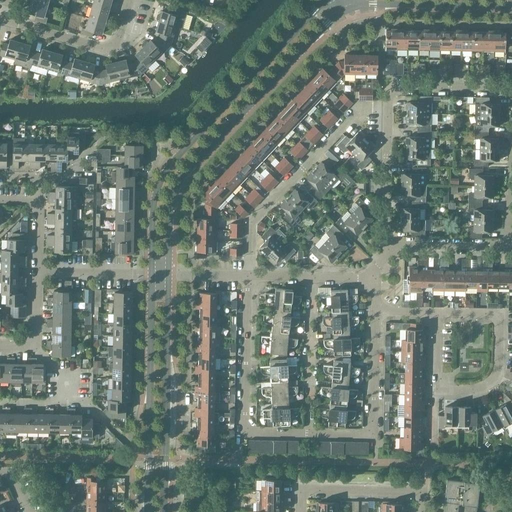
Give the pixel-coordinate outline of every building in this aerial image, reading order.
[(93,0),(92,7),(108,12),(112,1),(107,0),(93,0)] [(47,6),(31,1),(27,13),(36,15),(34,21),(46,24),(47,18),(44,17),(47,6)] [(92,7),(89,18),(105,23),(108,12),(92,7)] [(157,21),(159,22),(176,27),(182,28),(187,12),(169,7),(167,13),(162,11),(161,15),(159,14),(157,15),(156,19),(157,21)] [(89,18),(85,30),(82,29),(80,34),(92,38),(93,32),(102,34),(105,23),(89,18)] [(161,33),(159,40),(170,47),(176,27),(159,22),(156,32),(161,33)] [(385,50),(397,50),(397,30),(391,29),(391,31),(386,31),(385,50)] [(397,50),(408,50),(408,31),(403,31),(403,30),(397,30),(397,50)] [(418,50),(429,50),(429,30),(423,30),(423,32),(419,31),(418,50)] [(429,50),(440,51),(440,32),(436,32),(436,30),(429,30),(429,50)] [(408,50),(418,50),(419,31),(408,31),(408,50)] [(451,51),(462,51),(462,31),(456,31),(456,32),(451,32),(451,51)] [(462,51),(472,51),(473,32),(468,32),(468,31),(462,31),(462,51)] [(483,51),(494,52),(494,31),(488,31),(488,33),(483,33),(483,51)] [(494,52),(505,52),(506,33),(500,33),(500,31),(494,31),(494,52)] [(440,51),(451,51),(451,32),(440,32),(440,51)] [(473,32),(472,51),(483,51),(483,33),(473,32)] [(0,52),(0,55),(15,60),(20,43),(10,40),(8,45),(3,43),(0,52)] [(150,40),(143,48),(155,61),(170,47),(159,40),(154,44),(150,40)] [(14,64),(30,69),(31,65),(35,53),(29,51),(31,46),(20,43),(15,60),(14,64)] [(139,59),(134,64),(140,75),(155,61),(143,48),(135,55),(139,59)] [(31,65),(47,70),(53,52),(42,49),(41,54),(35,53),(31,65)] [(47,70),(64,74),(67,62),(61,61),(63,55),(53,52),(47,70)] [(339,62),(333,68),(342,76),(344,75),(355,75),(355,56),(344,55),(344,63),(339,62)] [(366,56),(355,56),(355,75),(366,75),(366,56)] [(378,56),(366,56),(366,75),(377,75),(378,56)] [(64,74),(80,79),(85,62),(74,59),(73,64),(67,62),(64,74)] [(126,60),(116,63),(120,80),(140,75),(134,64),(127,65),(126,60)] [(85,62),(80,79),(100,85),(100,72),(94,70),(95,65),(85,62)] [(100,72),(100,85),(120,80),(116,63),(105,65),(106,70),(100,72)] [(315,77),(329,90),(342,76),(333,68),(328,74),(323,69),(315,77)] [(315,77),(307,85),(321,98),(329,90),(315,77)] [(307,85),(300,93),(314,106),(321,98),(307,85)] [(300,93),(293,101),(307,114),(314,106),(300,93)] [(339,100),(348,108),(353,103),(344,95),(339,100)] [(407,114),(425,114),(431,114),(431,104),(432,97),(418,97),(417,103),(407,103),(407,114)] [(475,98),(475,115),(499,116),(500,104),(489,104),(489,98),(475,98)] [(348,108),(339,100),(334,105),(343,113),(348,108)] [(293,101),(285,109),(299,122),(307,114),(293,101)] [(285,109),(278,117),(292,130),(299,122),(285,109)] [(338,119),(329,111),(324,116),(333,124),(338,119)] [(417,131),(431,132),(431,114),(425,114),(407,114),(406,125),(417,125),(417,131)] [(474,132),(488,133),(489,126),(499,127),(499,116),(475,115),(471,115),(471,121),(475,121),(474,132)] [(320,121),(328,129),(333,124),(324,116),(320,121)] [(270,124),(284,138),(292,130),(278,117),(270,124)] [(270,124),(263,132),(277,145),(284,138),(270,124)] [(309,131),(318,140),(323,135),(314,126),(309,131)] [(318,140),(309,131),(305,136),(313,145),(318,140)] [(406,137),(406,148),(431,149),(431,132),(417,131),(417,137),(406,137)] [(255,140),(269,153),(277,145),(263,132),(255,140)] [(480,139),(480,150),(499,150),(499,139),(488,139),(488,133),(474,132),(474,139),(480,139)] [(349,150),(353,154),(366,140),(358,133),(351,141),(346,136),(336,146),(343,153),(349,150)] [(68,154),(68,162),(73,162),(73,154),(79,154),(79,150),(85,150),(85,135),(79,135),(79,137),(67,137),(67,140),(67,145),(67,154),(68,154)] [(67,140),(57,140),(57,145),(56,173),(62,173),(62,162),(68,162),(68,154),(67,154),(67,145),(67,140)] [(255,140),(248,148),(262,161),(269,153),(255,140)] [(366,140),(353,154),(361,161),(357,166),(362,170),(371,160),(367,156),(374,148),(366,140)] [(7,156),(13,156),(13,144),(13,142),(7,142),(7,144),(0,143),(0,168),(7,169),(7,156)] [(294,147),(303,155),(308,150),(299,142),(294,147)] [(19,161),(24,161),(24,144),(13,144),(13,156),(12,169),(18,169),(19,161)] [(29,169),(35,169),(35,145),(24,144),(24,161),(29,161),(29,169)] [(40,161),(46,161),(46,145),(35,145),(35,169),(40,169),(40,161)] [(51,173),(56,173),(57,145),(46,145),(46,161),(51,161),(51,173)] [(125,145),(125,156),(143,157),(143,145),(125,145)] [(303,155),(294,147),(290,152),(298,160),(303,155)] [(240,156),(255,169),(262,161),(248,148),(240,156)] [(431,149),(406,148),(406,160),(416,160),(416,166),(430,166),(431,149)] [(499,150),(480,150),(480,160),(474,160),(474,167),(488,167),(488,161),(498,161),(499,150)] [(125,156),(125,167),(134,167),(134,168),(142,168),(143,157),(125,156)] [(233,164),(247,177),(255,169),(240,156),(233,164)] [(280,163),(288,171),(293,166),(284,158),(280,163)] [(321,162),(314,170),(332,187),(345,173),(335,163),(329,170),(321,162)] [(288,171),(280,163),(275,168),(284,176),(288,171)] [(233,164),(226,172),(240,185),(247,177),(233,164)] [(117,166),(117,178),(134,178),(134,168),(134,167),(125,167),(117,166)] [(401,185),(425,186),(426,175),(426,168),(412,168),(412,174),(401,174),(401,185)] [(475,181),(475,187),(493,187),(493,176),(483,176),(483,170),(469,169),(469,179),(475,181)] [(332,187),(314,170),(306,178),(314,186),(310,190),(320,200),(332,187)] [(226,172),(218,180),(232,193),(240,185),(226,172)] [(265,179),(273,187),(278,182),(269,174),(265,179)] [(117,178),(117,189),(134,189),(134,178),(117,178)] [(273,187),(265,179),(260,184),(269,192),(273,187)] [(211,187),(225,201),(232,193),(218,180),(211,187)] [(412,203),(426,203),(426,186),(425,186),(401,185),(401,196),(412,197),(412,203)] [(48,192),(48,198),(72,198),(77,198),(77,187),(56,187),(56,193),(48,192)] [(205,204),(205,211),(217,211),(217,209),(225,201),(211,187),(203,196),(208,201),(205,204)] [(468,194),(468,204),(482,204),(482,198),(493,198),(493,187),(475,187),(474,193),(468,194)] [(117,189),(116,199),(134,200),(134,189),(117,189)] [(250,195),(258,203),(263,198),(254,190),(250,195)] [(295,190),(288,198),(301,211),(309,203),(313,207),(318,202),(307,192),(303,197),(295,190)] [(258,203),(250,195),(245,200),(254,208),(258,203)] [(55,203),(55,209),(72,209),(72,198),(48,198),(47,203),(55,203)] [(301,211),(288,198),(280,206),(288,213),(284,218),(294,227),(298,222),(294,218),(301,211)] [(359,207),(352,215),(365,227),(373,219),(365,212),(369,208),(359,198),(355,203),(359,207)] [(134,210),(134,200),(116,199),(116,210),(134,210)] [(401,209),(401,220),(419,220),(419,209),(426,210),(426,203),(412,203),(412,209),(401,209)] [(482,204),(468,204),(468,213),(474,215),(474,221),(493,222),(493,210),(482,210),(482,204)] [(235,210),(244,219),(248,213),(240,205),(235,210)] [(47,214),(47,219),(72,220),(76,220),(77,209),(72,209),(55,209),(55,214),(47,214)] [(116,221),(133,221),(134,210),(116,210),(116,221)] [(198,219),(197,230),(217,230),(217,211),(205,211),(205,219),(198,219)] [(365,227),(352,215),(344,222),(340,218),(335,223),(345,233),(350,228),(357,236),(365,227)] [(55,225),(55,230),(72,231),(72,220),(47,219),(47,225),(55,225)] [(411,231),(411,237),(425,238),(425,231),(425,220),(419,220),(401,220),(401,231),(411,231)] [(116,221),(116,232),(133,232),(133,221),(116,221)] [(493,222),(474,221),(474,227),(468,229),(468,239),(482,239),(482,233),(492,233),(493,222)] [(333,234),(326,242),(339,255),(347,247),(339,240),(343,235),(333,225),(329,230),(333,234)] [(258,249),(266,257),(279,244),(275,240),(278,234),(271,227),(261,237),(265,242),(258,249)] [(47,236),(47,241),(71,241),(72,231),(55,230),(55,236),(47,236)] [(197,230),(197,241),(216,241),(217,230),(197,230)] [(116,232),(116,243),(136,243),(136,237),(135,236),(133,236),(133,232),(116,232)] [(7,240),(7,250),(7,251),(19,251),(19,252),(24,252),(24,246),(27,246),(27,234),(12,234),(12,240),(7,240)] [(71,241),(47,241),(47,246),(55,247),(55,253),(71,253),(71,241)] [(216,241),(197,241),(197,252),(216,253),(216,241)] [(339,255),(326,242),(318,250),(314,246),(309,251),(320,260),(324,256),(332,263),(339,255)] [(136,243),(116,243),(115,254),(133,254),(133,250),(135,250),(136,248),(136,243)] [(279,244),(266,257),(274,265),(282,257),(286,261),(296,251),(289,244),(283,247),(279,244)] [(2,250),(2,262),(26,262),(26,257),(18,257),(19,252),(19,251),(7,251),(7,250),(2,250)] [(409,267),(409,280),(422,280),(423,259),(418,259),(417,268),(409,267)] [(427,259),(423,259),(422,280),(422,287),(423,287),(433,287),(433,270),(427,270),(427,259)] [(440,270),(433,270),(433,287),(433,291),(444,291),(444,259),(440,259),(440,270)] [(444,291),(455,291),(455,271),(449,271),(449,259),(444,259),(444,291)] [(455,271),(455,291),(466,292),(466,288),(466,259),(462,259),(462,271),(455,271)] [(471,260),(466,259),(466,288),(477,288),(477,271),(471,271),(471,260)] [(487,288),(498,288),(499,272),(492,271),(492,260),(488,260),(488,263),(487,288)] [(509,288),(509,260),(505,260),(505,272),(499,272),(498,288),(509,288)] [(26,262),(2,262),(2,272),(18,273),(18,267),(26,268),(26,262)] [(483,271),(477,271),(477,288),(477,292),(487,292),(487,288),(488,263),(483,263),(483,271)] [(0,283),(1,284),(26,284),(26,278),(18,278),(18,273),(2,272),(0,272),(0,283)] [(422,287),(422,280),(409,280),(409,293),(417,293),(417,307),(422,307),(422,304),(423,293),(423,287),(422,287)] [(1,295),(6,295),(6,294),(18,294),(18,289),(26,289),(26,284),(1,284),(1,295)] [(274,305),(274,310),(282,311),(284,289),(275,289),(275,294),(265,293),(265,294),(265,298),(266,300),(267,301),(269,302),(271,302),(272,303),(274,305)] [(284,289),(282,311),(291,312),(291,306),(293,305),(295,305),(297,305),(299,304),(300,303),(301,301),(301,297),(302,297),(292,296),(292,290),(284,289)] [(331,307),(332,313),(340,312),(339,290),(331,291),(331,296),(321,297),(322,301),(322,303),(324,305),(326,305),(328,305),(330,306),(331,307)] [(348,290),(339,290),(340,312),(349,312),(348,306),(350,305),(352,304),(354,304),(355,303),(357,302),(358,300),(357,296),(358,296),(358,295),(348,296),(348,290)] [(47,298),(47,302),(71,302),(71,291),(54,291),(54,298),(47,298)] [(115,292),(114,303),(132,304),(132,292),(115,292)] [(216,305),(221,305),(222,292),(215,292),(215,294),(200,293),(200,300),(197,300),(197,305),(216,305)] [(25,318),(25,312),(26,300),(23,300),(23,294),(18,294),(6,294),(6,295),(6,306),(11,306),(11,312),(11,318),(25,318)] [(53,306),(53,313),(71,313),(71,302),(47,302),(47,306),(53,306)] [(114,303),(114,314),(132,315),(132,304),(114,303)] [(216,316),(216,305),(197,305),(197,309),(199,309),(199,315),(216,316)] [(272,326),(272,332),(280,333),(282,311),(274,310),(273,316),(263,315),(264,316),(263,319),(264,321),(265,323),(267,324),(269,324),(271,325),(272,326)] [(282,311),(280,333),(289,333),(289,328),(291,326),(293,326),(295,326),(297,326),(298,324),(299,323),(299,319),(300,319),(300,318),(290,317),(291,312),(282,311)] [(332,328),(333,334),(341,334),(340,312),(332,313),(332,318),(322,318),(322,319),(323,323),(324,325),(325,326),(327,327),(329,327),(331,327),(332,328)] [(340,312),(341,334),(350,333),(349,328),(351,326),(353,326),(355,325),(357,325),(358,323),(359,321),(358,317),(359,317),(349,317),(349,312),(340,312)] [(47,320),(47,324),(71,324),(71,313),(53,313),(53,320),(47,320)] [(114,314),(114,325),(131,325),(132,315),(114,314)] [(196,321),(196,326),(216,327),(216,316),(199,315),(199,322),(196,321)] [(53,328),(53,335),(70,335),(71,324),(47,324),(47,328),(53,328)] [(114,325),(114,336),(131,336),(131,325),(114,325)] [(406,331),(406,341),(425,341),(425,337),(422,336),(423,330),(422,330),(422,325),(402,325),(402,331),(406,331)] [(199,331),(199,337),(220,337),(220,327),(216,327),(196,326),(196,331),(199,331)] [(270,354),(278,354),(280,333),(272,332),(271,337),(261,336),(261,337),(262,337),(261,341),(262,343),(263,344),(265,345),(267,345),(269,346),(270,348),(270,354)] [(280,333),(278,354),(287,355),(287,349),(289,348),(291,348),(293,348),(295,347),(296,346),(297,344),(298,340),(288,339),(289,333),(280,333)] [(350,333),(341,334),(342,356),(351,355),(351,349),(352,348),(354,347),(356,347),(358,346),(359,345),(360,343),(360,339),(360,338),(350,339),(350,333)] [(341,334),(333,334),(333,339),(323,340),(323,341),(324,341),(324,345),(325,346),(326,348),(328,348),(330,348),(332,349),(334,350),(334,356),(342,356),(341,334)] [(47,341),(46,345),(70,346),(70,335),(53,335),(53,341),(47,341)] [(114,336),(114,347),(131,347),(131,336),(114,336)] [(196,343),(196,348),(215,348),(219,348),(220,337),(199,337),(199,343),(196,343)] [(402,341),(401,352),(422,352),(422,346),(425,346),(425,341),(406,341),(402,341)] [(70,346),(46,345),(46,349),(53,349),(53,357),(70,357),(70,346)] [(114,347),(113,357),(131,358),(131,347),(114,347)] [(199,352),(198,359),(215,359),(215,348),(196,348),(196,352),(199,352)] [(401,352),(401,362),(405,362),(425,363),(425,358),(422,358),(422,352),(401,352)] [(113,357),(113,368),(131,369),(131,358),(113,357)] [(0,381),(11,382),(11,358),(7,358),(7,364),(0,364),(0,381)] [(11,382),(21,382),(22,364),(15,364),(15,358),(11,358),(11,382)] [(21,382),(32,382),(33,358),(29,358),(29,365),(22,364),(21,382)] [(32,382),(43,382),(44,365),(36,365),(37,359),(33,358),(32,382)] [(196,365),(195,369),(215,370),(215,359),(198,359),(198,365),(196,365)] [(279,382),(278,360),(270,361),(270,366),(260,367),(261,371),(262,373),(263,375),(265,375),(267,375),(269,376),(270,377),(271,382),(279,382)] [(278,360),(279,382),(288,382),(287,376),(289,375),(293,374),(296,371),(297,370),(297,365),(287,365),(287,360),(278,360)] [(332,377),(332,382),(340,383),(342,361),(334,361),(333,366),(323,365),(323,366),(324,366),(323,370),(324,372),(325,374),(327,374),(329,375),(331,375),(332,377)] [(351,362),(342,361),(340,383),(349,384),(349,378),(351,377),(353,377),(355,377),(357,376),(358,375),(359,373),(360,369),(350,368),(351,362)] [(425,368),(425,363),(405,362),(405,373),(422,374),(422,367),(425,368)] [(113,368),(113,379),(130,379),(131,376),(134,376),(134,370),(132,369),(131,369),(113,368)] [(198,380),(215,381),(215,370),(195,369),(195,374),(198,374),(198,380)] [(422,374),(405,373),(405,384),(424,384),(424,380),(422,380),(422,374)] [(113,379),(113,390),(130,390),(130,379),(113,379)] [(195,387),(195,391),(215,392),(220,392),(220,381),(215,381),(198,380),(198,387),(195,387)] [(272,398),(272,404),(280,404),(279,382),(271,382),(271,388),(261,388),(261,389),(262,389),(262,393),(263,395),(264,396),(266,397),(268,397),(270,397),(272,398)] [(279,382),(280,404),(289,403),(288,397),(290,396),(292,395),(294,395),(296,394),(297,393),(298,391),(297,387),(298,387),(298,386),(288,387),(288,382),(279,382)] [(330,398),(330,404),(338,405),(340,383),(332,382),(331,388),(322,387),(322,388),(322,392),(322,394),(323,395),(325,396),(327,396),(329,397),(330,398)] [(340,383),(338,405),(347,405),(347,400),(349,399),(351,398),(353,398),(355,398),(356,397),(357,395),(358,391),(358,390),(348,389),(349,384),(340,383)] [(405,384),(405,395),(421,395),(421,389),(424,389),(424,384),(405,384)] [(113,390),(113,400),(113,401),(126,401),(130,401),(130,390),(113,390)] [(198,396),(198,402),(214,402),(215,392),(195,391),(195,396),(198,396)] [(405,395),(404,406),(424,406),(424,402),(421,402),(421,395),(405,395)] [(113,401),(113,400),(109,400),(108,412),(106,409),(103,412),(109,418),(126,419),(126,412),(126,401),(113,401)] [(195,413),(214,413),(214,402),(198,402),(198,408),(195,408),(195,413)] [(289,403),(280,404),(281,425),(290,425),(290,419),(291,418),(293,417),(295,417),(297,416),(298,415),(299,413),(299,409),(299,408),(289,409),(289,403)] [(280,404),(272,404),(272,409),(262,410),(262,411),(263,411),(263,414),(264,416),(265,418),(267,418),(269,418),(271,419),(273,420),(273,426),(281,425),(280,404)] [(329,409),(320,408),(320,409),(320,413),(320,415),(322,417),(323,417),(325,418),(327,418),(329,420),(328,426),(337,427),(338,405),(330,404),(329,409)] [(506,404),(495,410),(504,428),(507,435),(511,432),(511,411),(510,412),(506,404)] [(338,405),(337,427),(345,427),(346,421),(347,420),(349,420),(351,420),(353,419),(355,418),(355,416),(356,412),(346,411),(347,405),(338,405)] [(404,406),(404,417),(421,417),(421,411),(424,411),(424,406),(404,406)] [(445,427),(458,427),(458,407),(445,407),(445,417),(438,416),(438,429),(445,429),(445,427)] [(458,407),(458,427),(470,428),(470,429),(477,429),(477,417),(471,417),(471,408),(458,407)] [(6,435),(17,436),(17,432),(17,414),(10,414),(10,408),(6,408),(6,431),(6,435)] [(17,432),(27,432),(28,408),(24,408),(24,414),(17,414),(17,432)] [(27,432),(38,432),(39,415),(32,414),(32,408),(28,408),(27,432)] [(38,432),(49,432),(49,409),(46,409),(45,415),(39,415),(38,432)] [(49,432),(60,432),(60,415),(53,415),(53,409),(49,409),(49,432)] [(60,432),(71,433),(71,409),(67,409),(67,415),(60,415),(60,432)] [(71,433),(81,433),(82,419),(82,415),(75,415),(75,409),(71,409),(71,433)] [(504,428),(495,410),(483,416),(487,424),(482,427),(487,438),(493,435),(492,434),(504,428)] [(214,413),(195,413),(195,418),(197,418),(197,424),(214,424),(214,413)] [(404,417),(404,428),(423,428),(424,423),(421,423),(421,417),(404,417)] [(81,433),(81,437),(93,437),(99,437),(99,424),(93,423),(93,420),(82,419),(81,433)] [(194,430),(194,434),(214,435),(214,424),(197,424),(197,430),(194,430)] [(423,428),(404,428),(404,438),(420,439),(421,433),(423,433),(423,428)] [(214,435),(194,434),(194,439),(197,439),(197,446),(214,446),(214,435)] [(420,439),(404,438),(400,438),(400,450),(414,450),(419,450),(423,450),(423,445),(420,445),(420,439)] [(87,478),(87,492),(106,492),(106,482),(96,481),(96,478),(87,478)] [(235,479),(226,479),(226,489),(235,489),(235,479)] [(262,480),(262,492),(281,492),(281,486),(284,486),(284,481),(281,481),(262,480)] [(443,511),(476,511),(479,483),(447,480),(443,511)] [(193,490),(204,490),(204,481),(194,481),(193,490)] [(80,502),(106,502),(106,492),(87,492),(87,498),(80,498),(80,502)] [(281,492),(262,492),(262,502),(290,503),(290,498),(281,498),(281,492)] [(86,511),(105,511),(106,502),(80,502),(80,506),(87,506),(86,511)] [(262,502),(261,511),(280,511),(281,507),(290,507),(290,503),(262,502)] [(337,511),(338,503),(319,503),(319,507),(317,507),(316,508),(315,511),(337,511)]
